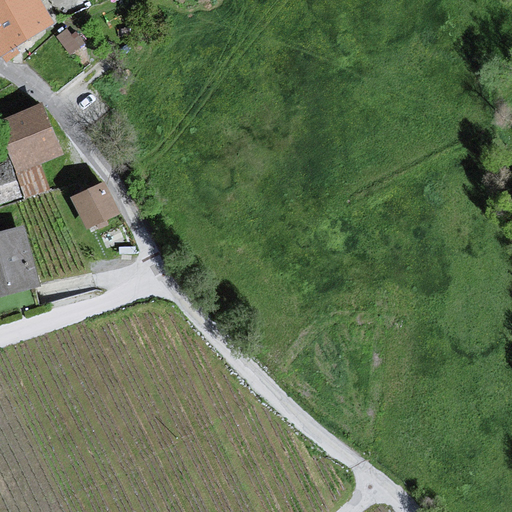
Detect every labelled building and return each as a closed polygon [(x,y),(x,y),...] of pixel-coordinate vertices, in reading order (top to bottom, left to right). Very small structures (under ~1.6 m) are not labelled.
[(32,0),(0,0),(0,60),(1,63),(52,33),(32,0)] [(43,109),(0,125),(0,142),(6,156),(15,175),(61,160),(43,109)] [(6,156),(0,157),(0,208),(23,201),(15,175),(6,156)] [(102,187),(71,202),(85,234),(119,219),(102,187)] [(25,232),(0,236),(0,300),(40,289),(25,232)]
